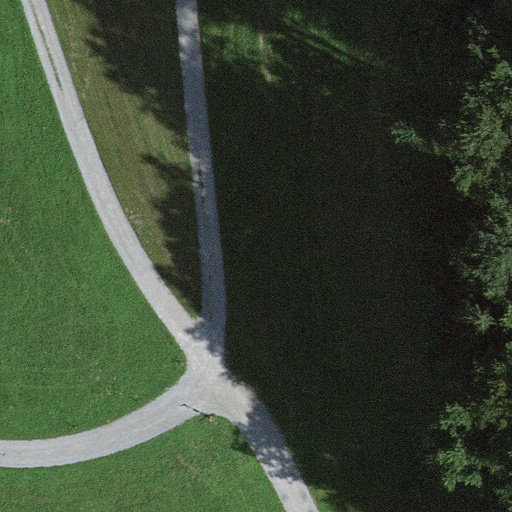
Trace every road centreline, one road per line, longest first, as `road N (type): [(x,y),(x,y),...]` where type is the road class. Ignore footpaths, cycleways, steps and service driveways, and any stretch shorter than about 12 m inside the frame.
road 1 (track): [(36,0),(109,203),(213,380)]
road 2 (track): [(184,0),(213,380)]
road 3 (track): [(0,452),(80,451),(161,422),(213,380)]
road 4 (track): [(213,380),(284,511)]
